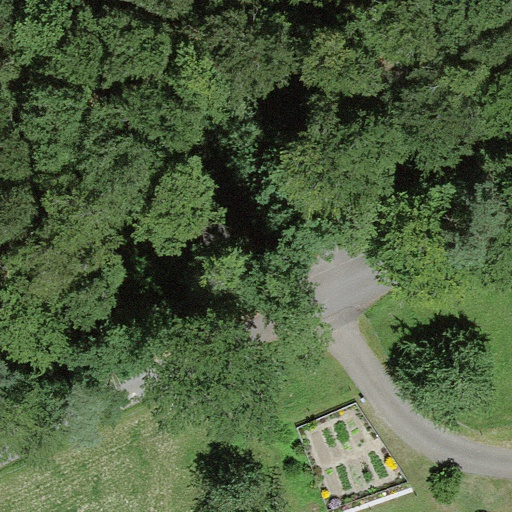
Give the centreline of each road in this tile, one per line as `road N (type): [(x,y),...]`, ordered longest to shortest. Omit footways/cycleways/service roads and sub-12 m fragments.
road 1 (track): [(511,215),(322,307),(0,443)]
road 2 (track): [(322,307),(389,104),(447,0)]
road 3 (track): [(322,307),(404,424),(457,455),(511,460)]
